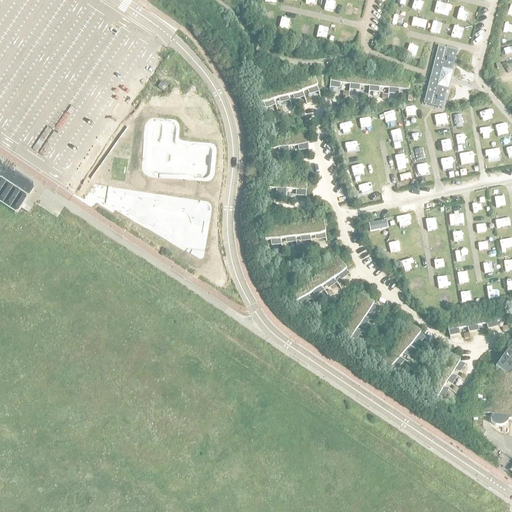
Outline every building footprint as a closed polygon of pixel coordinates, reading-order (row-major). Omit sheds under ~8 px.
[(323,1),(319,0),(299,0),(319,9),(323,1)] [(353,11),(355,0),(346,0),(345,9),(353,11)] [(285,22),(265,9),(261,17),(280,29),(285,22)] [(319,31),(297,23),(294,31),(316,39),(319,31)] [(352,29),(329,33),(331,42),(354,37),(352,29)] [(438,47),(424,104),(442,109),(456,52),(438,47)] [(332,66),(330,76),(330,81),(331,81),(330,86),(332,86),(338,87),(338,82),(349,84),(350,84),(352,69),(332,66)] [(317,86),(314,75),(312,68),(296,73),(302,91),(303,91),(309,89),(309,90),(310,93),(317,91),(316,87),(317,87),(317,86)] [(369,86),(370,86),(371,71),(352,69),(350,84),(350,88),(353,89),(357,89),(358,85),(369,86)] [(369,90),(375,91),(377,91),(377,87),(388,88),(389,88),(391,73),(371,71),(370,86),(369,90)] [(282,77),(287,95),(288,95),(294,93),(295,94),(296,97),(303,95),(302,91),(296,73),(282,77)] [(408,91),(409,91),(409,85),(411,76),(391,73),(389,88),(389,93),(392,93),(396,93),(397,89),(408,91)] [(280,97),(281,101),(288,100),(289,99),(287,95),(282,77),(268,81),(273,99),(274,99),(280,97)] [(253,85),(257,97),(259,104),(259,103),(266,102),(267,106),(272,104),(274,103),(273,99),(268,81),(253,85)] [(167,86),(162,83),(158,88),(163,91),(167,86)] [(308,144),(307,137),(306,129),(286,131),(288,146),(299,145),(300,149),(307,148),(308,148),(307,144),(308,144)] [(280,147),(280,152),(287,151),(288,151),(288,146),(286,131),(266,134),(268,147),(268,149),(269,149),(280,147)] [(0,203),(14,213),(18,213),(27,199),(26,196),(29,196),(33,189),(32,184),(12,170),(6,171),(2,169),(1,163),(0,162),(0,203)] [(266,187),(267,187),(278,188),(278,193),(284,193),(286,193),(286,189),(287,174),(267,172),(266,185),(266,187)] [(298,190),(297,192),(297,194),(305,195),(305,191),(306,191),(306,189),(307,184),(308,176),(287,174),(286,189),(287,189),(298,190)] [(317,236),(317,238),(323,237),(325,237),(324,233),(325,233),(325,232),(324,221),(323,214),(307,216),(310,235),(317,234),(317,236)] [(302,236),(302,238),(302,240),(308,239),(310,239),(310,235),(307,216),(292,218),(295,237),(302,236)] [(287,238),(287,242),(294,241),(295,241),(295,237),(292,218),(277,220),(280,239),(287,238)] [(272,240),(273,244),(278,243),(280,243),(280,239),(277,220),(262,222),(264,234),(265,241),(272,240)] [(368,224),(370,232),(388,228),(386,220),(368,224)] [(345,270),(346,269),(339,259),(335,253),(322,262),(333,278),(339,274),(340,276),(341,278),(348,273),(345,270)] [(320,286),(321,286),(326,282),(327,284),(329,286),(335,282),(333,278),(322,262),(310,270),(320,286)] [(297,279),(308,294),(314,290),(316,294),(322,290),(323,290),(320,286),(310,270),(297,279)] [(295,303),(296,302),(301,299),(303,302),(308,299),(310,298),(308,294),(297,279),(285,287),(291,297),(295,303)] [(373,303),(364,297),(358,293),(349,306),(365,317),(365,316),(369,311),(370,312),(372,313),(377,307),(373,304),(374,304),(373,303)] [(488,327),(492,326),(495,326),(495,321),(506,319),(505,314),(504,304),(484,308),(487,323),(488,327)] [(356,329),(357,329),(360,323),(362,324),(364,326),(367,321),(368,319),(365,317),(349,306),(341,319),(356,329)] [(469,331),(471,331),(476,330),(475,325),(486,323),(487,323),(484,308),(465,312),(468,327),(469,331)] [(445,316),(446,324),(448,331),(449,335),(457,333),(456,330),(456,329),(467,327),(468,327),(465,312),(445,316)] [(348,342),(348,341),(352,336),(356,338),(360,332),(360,331),(356,329),(341,319),(332,331),(342,338),(348,342)] [(415,340),(416,342),(418,343),(422,339),(423,337),(420,334),(406,321),(396,333),(410,345),(415,340)] [(404,351),(408,354),(412,349),(413,348),(410,345),(396,333),(386,344),(400,357),(400,356),(404,351)] [(394,362),(398,365),(402,361),(403,360),(400,357),(386,344),(376,355),(384,363),(389,368),(390,367),(394,362)] [(511,345),(507,351),(501,358),(496,366),(495,366),(496,367),(492,375),(489,383),(479,380),(476,390),(474,400),(473,410),(472,417),(472,420),(473,430),(473,433),(481,439),(482,438),(486,432),(483,430),(482,420),(482,418),(483,412),(491,412),(490,417),(490,418),(490,419),(490,420),(491,421),(491,423),(492,424),(492,425),(493,425),(494,426),(495,427),(496,427),(497,427),(499,428),(500,428),(501,427),(502,427),(503,427),(504,426),(505,425),(506,425),(506,424),(507,423),(507,422),(508,421),(508,419),(511,420),(511,414),(511,345)] [(463,364),(459,362),(460,361),(444,351),(435,364),(451,374),(452,374),(455,368),(457,369),(459,370),(463,364)] [(455,376),(451,374),(435,364),(427,377),(443,387),(444,386),(447,381),(451,383),(454,378),(455,376)] [(435,399),(439,393),(443,396),(445,392),(447,389),(443,387),(427,377),(419,389),(429,396),(435,400),(435,399)]
